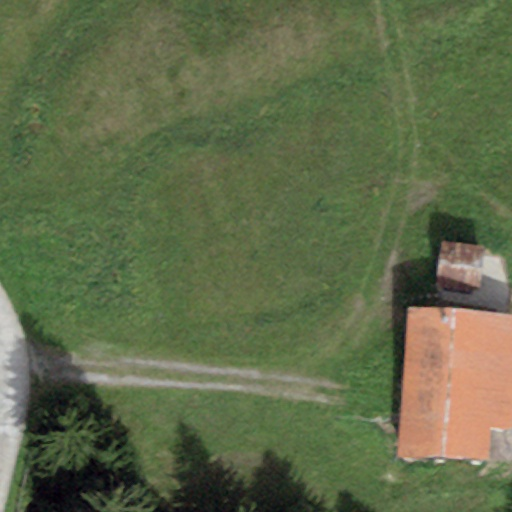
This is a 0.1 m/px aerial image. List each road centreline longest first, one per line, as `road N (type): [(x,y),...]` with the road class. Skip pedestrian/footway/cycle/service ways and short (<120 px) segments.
road 1 (track): [(5,348),(104,373),(378,397)]
road 2 (track): [(0,480),(12,421),(0,331)]
